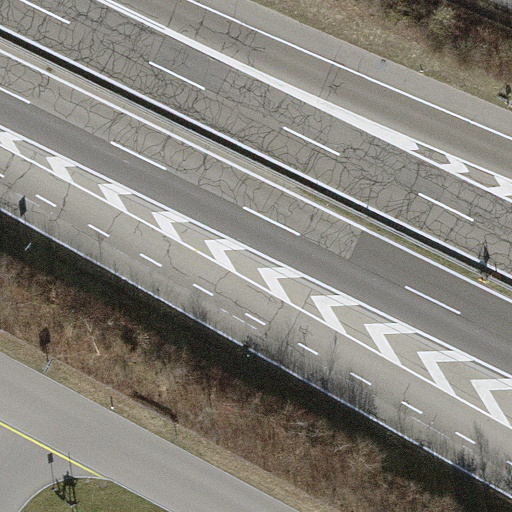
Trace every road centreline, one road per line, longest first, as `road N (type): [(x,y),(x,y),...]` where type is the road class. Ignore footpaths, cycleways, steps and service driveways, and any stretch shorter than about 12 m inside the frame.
road 1 (motorway): [(0,178),(511,462)]
road 2 (motorway): [(0,90),(511,342)]
road 3 (motorway): [(511,225),(59,0)]
road 4 (motorway): [(511,157),(152,0)]
road 5 (unclassified): [(0,387),(234,511)]
